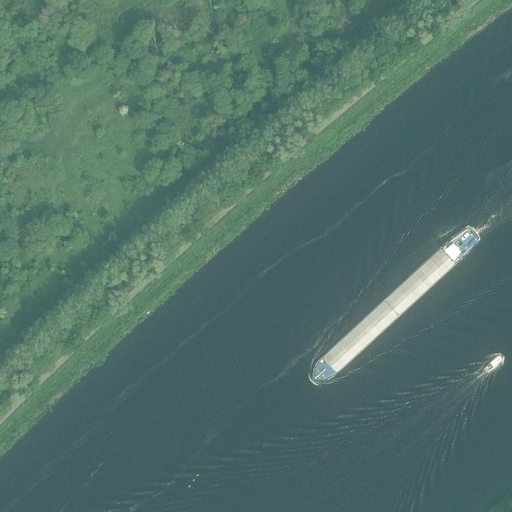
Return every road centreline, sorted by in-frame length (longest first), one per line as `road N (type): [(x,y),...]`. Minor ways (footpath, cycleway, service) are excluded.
road 1 (unclassified): [(0,421),(249,189),(476,0)]
road 2 (track): [(412,0),(351,46),(0,373)]
